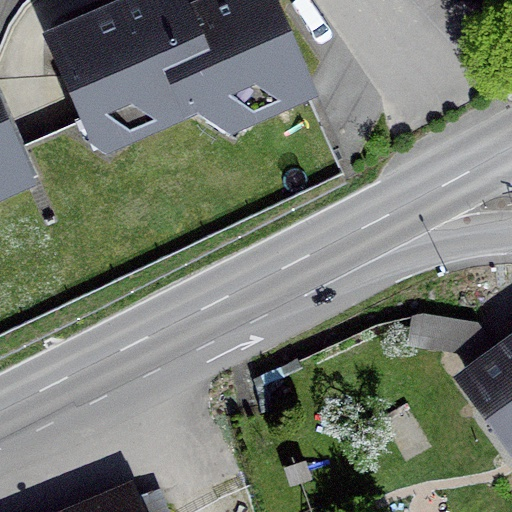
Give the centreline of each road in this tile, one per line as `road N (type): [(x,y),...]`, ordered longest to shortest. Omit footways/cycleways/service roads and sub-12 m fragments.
road 1 (primary): [(0,422),(387,220)]
road 2 (primary): [(387,220),(511,146)]
road 3 (residential): [(387,220),(457,237),(511,233)]
road 4 (residential): [(356,0),(441,91)]
